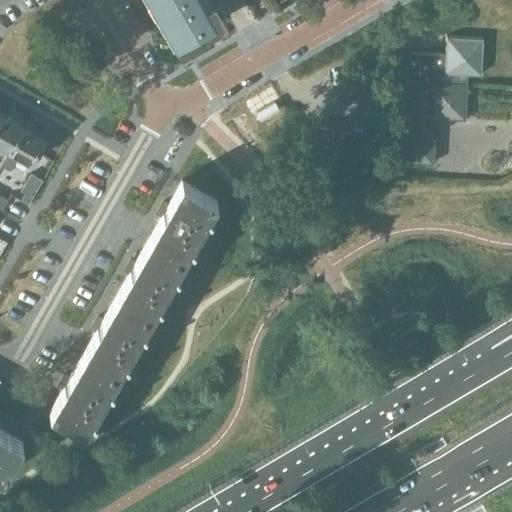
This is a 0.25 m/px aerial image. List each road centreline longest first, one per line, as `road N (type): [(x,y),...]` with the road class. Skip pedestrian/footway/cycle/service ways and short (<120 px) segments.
road 1 (trunk): [(497,362),(244,511)]
road 2 (residential): [(0,360),(16,355),(123,159)]
road 3 (trunk): [(386,511),(511,437)]
road 4 (residential): [(123,159),(0,90)]
